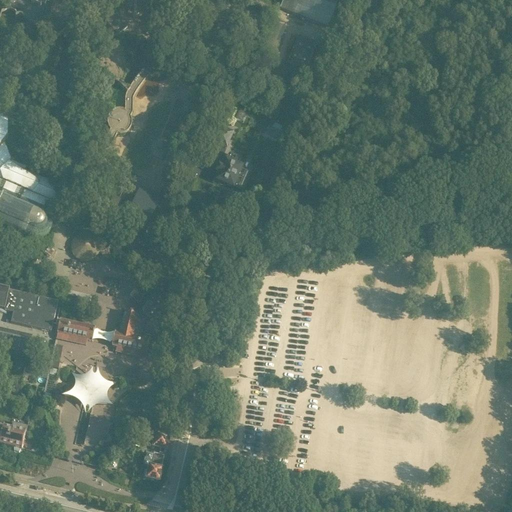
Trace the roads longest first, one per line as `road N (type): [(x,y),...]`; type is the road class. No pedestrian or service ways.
road 1 (unclassified): [(168,511),(219,245),(269,235)]
road 2 (track): [(269,235),(511,191)]
